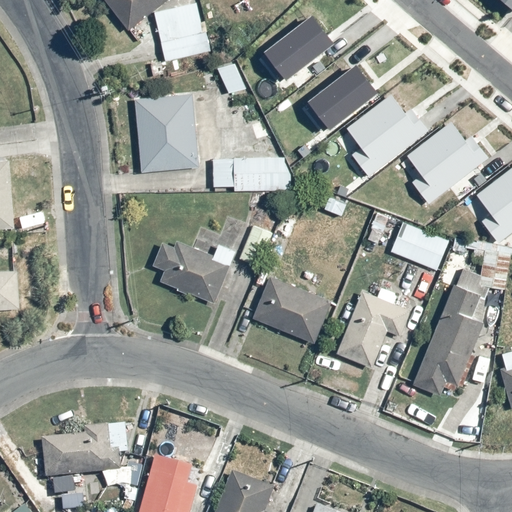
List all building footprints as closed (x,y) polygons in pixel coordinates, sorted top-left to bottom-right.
[(107,0),(130,32),(154,16),(166,60),(212,49),(199,0),(163,10),(175,0),(107,0)] [(300,68),(296,72),(304,79),(307,76),(319,88),(341,64),(330,53),(345,37),(312,6),(275,44),(300,68)] [(247,89),(237,64),(219,68),(230,94),(247,89)] [(199,167),(193,95),(138,99),(143,171),(199,167)] [(12,156),(0,156),(0,229),(15,228),(12,156)] [(234,190),(293,190),(287,156),(213,157),(213,186),(234,186),(234,190)] [(344,219),(348,202),(328,197),(324,213),(344,219)] [(301,213),(283,208),(275,234),(293,240),(301,213)] [(379,244),(389,216),(377,211),(367,239),(379,244)] [(402,222),(391,252),(440,270),(451,240),(402,222)] [(272,231),(251,223),(239,258),(260,265),(272,231)] [(155,266),(165,269),(160,283),(217,304),(236,252),(195,236),(189,251),(163,242),(155,266)] [(461,385),(467,387),(477,354),(475,353),(484,323),(481,322),(492,288),(508,290),(511,257),(511,244),(455,237),(453,251),(465,252),(466,249),(472,250),(471,257),(483,259),(482,273),(463,267),(457,284),(454,283),(417,386),(444,394),(446,389),(459,393),(461,385)] [(0,309),(24,308),(20,267),(0,269),(0,309)] [(333,300),(272,275),(255,318),(316,342),(333,300)] [(377,296),(362,290),(361,293),(349,289),(344,302),(356,306),(338,353),(376,367),(390,331),(403,336),(413,310),(404,307),(408,297),(381,286),(377,296)] [(511,346),(499,350),(511,398),(511,346)] [(125,454),(129,454),(127,421),(83,424),(84,433),(44,436),(46,476),(126,470),(125,454)] [(197,464),(155,453),(140,511),(191,511),(198,486),(192,484),(197,464)] [(214,499),(222,501),(218,511),(264,511),(274,484),(233,469),(229,482),(221,479),(214,499)] [(31,511),(23,501),(9,511),(31,511)] [(342,511),(314,502),(309,511),(342,511)]
